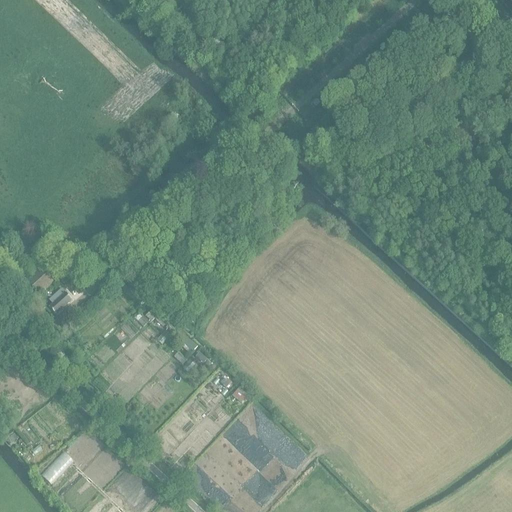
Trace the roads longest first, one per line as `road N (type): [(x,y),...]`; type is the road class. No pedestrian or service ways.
road 1 (residential): [(22,349),(252,151)]
road 2 (residential): [(200,511),(22,349)]
